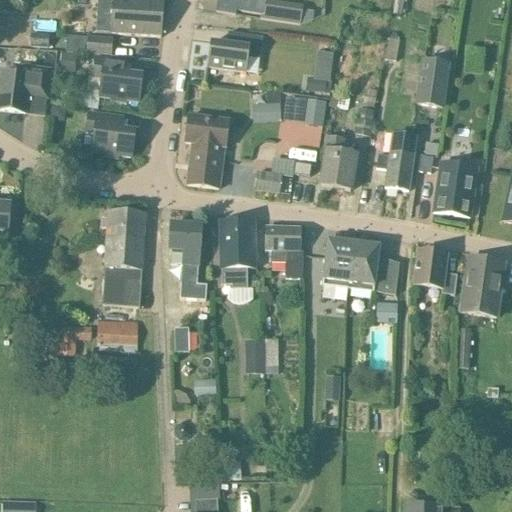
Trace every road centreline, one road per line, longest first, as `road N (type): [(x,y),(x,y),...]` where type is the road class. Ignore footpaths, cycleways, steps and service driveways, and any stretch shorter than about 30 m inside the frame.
road 1 (residential): [(511,251),(155,199)]
road 2 (residential): [(171,497),(155,199)]
road 3 (residential): [(155,199),(180,0)]
road 4 (residential): [(155,199),(0,138)]
